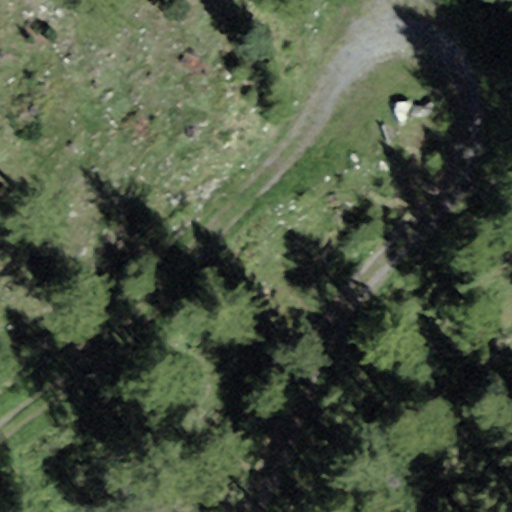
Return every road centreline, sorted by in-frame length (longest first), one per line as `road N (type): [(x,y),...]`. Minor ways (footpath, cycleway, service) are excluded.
road 1 (track): [(414,34),(368,38),(258,182),(107,349),(0,431)]
road 2 (track): [(414,34),(451,52),(470,103),(471,148),(454,195),(391,260),(325,348),(253,511)]
